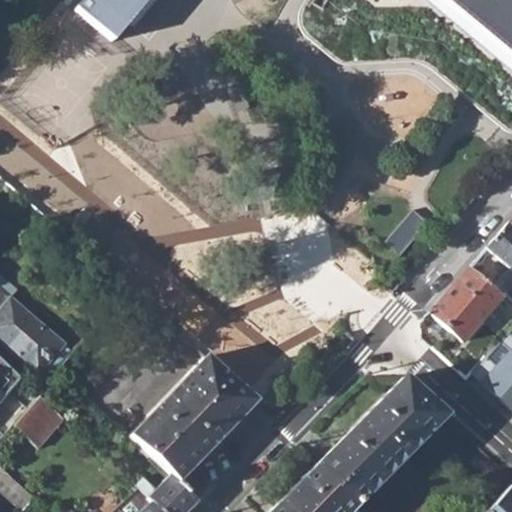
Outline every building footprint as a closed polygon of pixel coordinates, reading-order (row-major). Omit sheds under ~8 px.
[(81,0),(72,11),(111,43),(146,0),(81,0)] [(303,0),(298,7),(296,20),(298,29),(325,53),(333,61),(345,65),(403,59),(419,61),(429,68),(502,128),(511,132),(511,81),(414,0),(303,0)] [(511,0),(414,0),(511,81),(511,0)] [(383,242),(399,256),(429,223),(413,209),(383,242)] [(511,289),(508,294),(511,296),(511,227),(507,222),(486,247),(509,266),(511,268),(511,289)] [(511,268),(509,266),(490,287),(499,295),(504,290),(508,294),(511,289),(511,268)] [(429,312),(461,340),(499,295),(490,287),(468,268),(429,312)] [(0,340),(37,373),(62,344),(0,289),(0,340)] [(96,327),(110,339),(116,333),(143,305),(128,291),(96,327)] [(511,325),(475,368),(511,401),(511,325)] [(164,472),(170,479),(172,476),(192,455),(196,459),(228,425),(224,422),(227,418),(248,396),(244,394),(203,357),(128,437),(164,472)] [(0,439),(12,425),(38,396),(35,394),(0,360),(0,439)] [(314,467),(361,511),(431,511),(447,496),(401,452),(440,412),(402,378),(314,467)] [(12,425),(34,446),(43,436),(61,417),(38,396),(12,425)] [(267,511),(361,511),(314,467),(313,467),(267,511)] [(0,511),(0,483),(26,507),(33,500),(0,469),(0,511)] [(131,485),(160,511),(185,511),(195,502),(170,479),(164,472),(150,487),(142,480),(139,483),(135,480),(131,484),(131,485)] [(68,511),(64,507),(59,511),(160,511),(131,485),(100,511),(68,511)] [(511,511),(511,485),(485,511),(511,511)] [(31,511),(46,511),(41,507),(33,500),(26,507),(31,511)]
